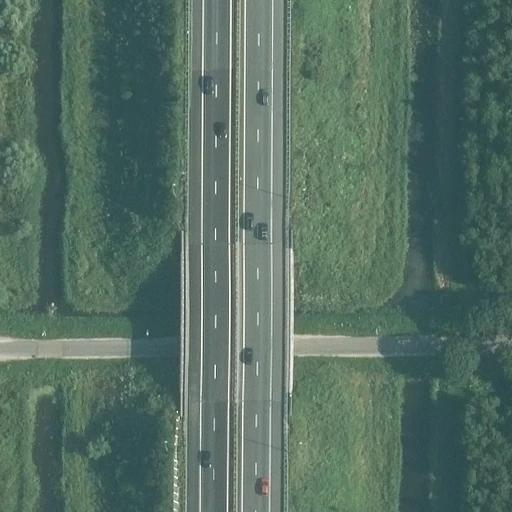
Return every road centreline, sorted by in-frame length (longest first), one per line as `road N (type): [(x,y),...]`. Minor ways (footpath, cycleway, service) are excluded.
road 1 (unclassified): [(0,349),(511,343)]
road 2 (motorway): [(215,0),(212,511)]
road 3 (motorway): [(253,511),(256,0)]
road 4 (track): [(90,263),(86,0)]
road 5 (track): [(380,252),(386,0)]
road 6 (track): [(373,345),(374,511)]
road 7 (track): [(94,347),(90,511)]
